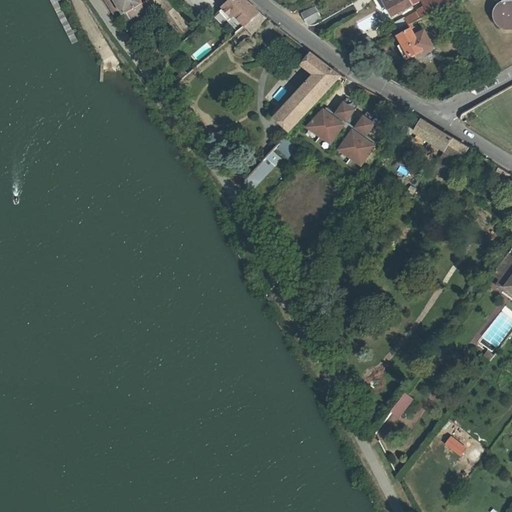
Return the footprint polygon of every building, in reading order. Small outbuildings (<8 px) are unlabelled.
[(124,14),(126,13),(118,0),(106,0),(118,18),(124,14)] [(152,19),(143,3),(144,2),(142,0),(118,0),(126,13),(124,14),(135,30),(152,19)] [(143,3),(152,19),(158,16),(149,0),(148,0),(144,2),(143,3)] [(247,25),(261,13),(246,0),(232,0),(224,6),(233,17),(237,14),(247,25)] [(413,3),(411,0),(386,0),(394,13),(413,3)] [(422,0),(426,6),(398,21),(401,28),(412,22),(451,0),(422,0)] [(316,6),(303,13),(309,24),(322,16),(316,6)] [(261,13),(247,25),(255,32),(266,17),(261,13)] [(401,49),(406,59),(424,49),(425,51),(434,45),(425,29),(420,32),(417,25),(414,26),(412,22),(401,28),(396,31),(403,43),(405,47),(401,49)] [(292,130),(341,76),(313,54),(304,66),(315,74),(277,116),(292,130)] [(405,87),(420,96),(424,87),(410,78),(405,87)] [(347,121),(356,110),(345,102),(336,114),(347,121)] [(470,110),(461,116),(459,118),(459,120),(462,122),(465,124),(476,119),(470,110)] [(345,125),(325,111),(309,127),(332,143),(345,125)] [(375,124),(365,116),(364,116),(356,128),(367,135),(375,124)] [(444,160),(455,168),(468,149),(422,120),(414,133),(447,154),(444,160)] [(354,130),(341,149),(363,164),(376,146),(354,130)] [(272,151),(267,157),(276,165),(282,160),(272,151)] [(276,165),(267,157),(244,182),(251,194),(276,165)] [(446,180),(455,168),(444,160),(440,157),(432,170),(446,180)] [(509,176),(499,169),(495,174),(499,177),(497,179),(504,184),(509,176)] [(511,258),(506,254),(491,275),(499,281),(511,262),(511,258)] [(511,262),(499,281),(495,286),(511,299),(511,262)] [(485,355),(491,360),(496,353),(490,348),(485,355)] [(392,411),(400,416),(411,400),(404,394),(392,411)] [(475,446),(467,454),(474,461),(483,453),(475,446)]
